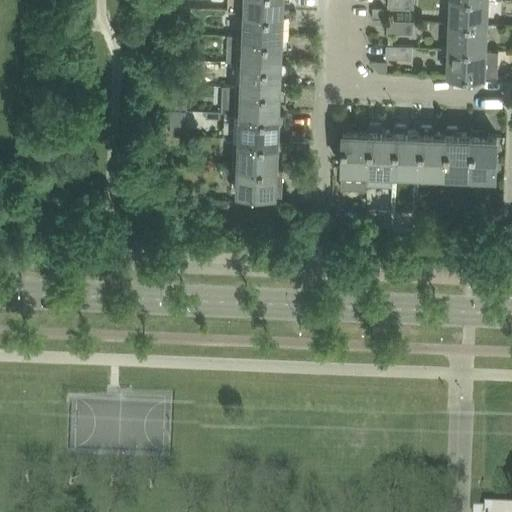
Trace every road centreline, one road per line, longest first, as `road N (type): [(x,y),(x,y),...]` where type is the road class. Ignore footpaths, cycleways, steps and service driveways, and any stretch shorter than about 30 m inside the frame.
road 1 (secondary): [(511,312),(0,292)]
road 2 (residential): [(511,93),(341,82)]
